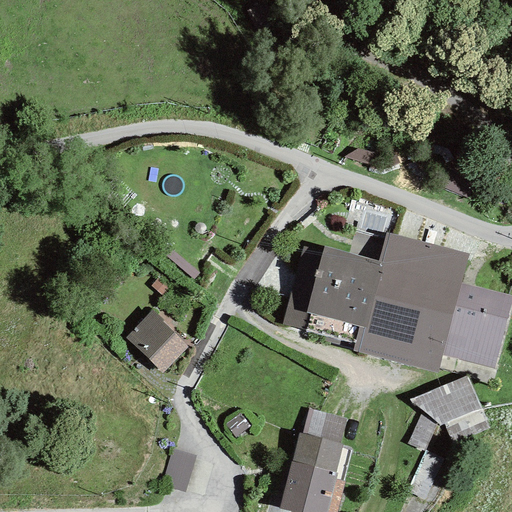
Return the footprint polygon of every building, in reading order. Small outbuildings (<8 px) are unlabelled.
[(265,2),(248,10),(255,27),(273,19),(265,2)] [(390,209),(351,199),(345,223),(384,233),(390,209)] [(460,283),(468,254),(386,234),(378,261),(384,263),(366,331),(360,330),(356,346),(353,351),(437,374),(441,356),(460,283)] [(306,312),(322,252),(301,246),(280,325),(306,332),(311,313),(306,312)] [(378,261),(323,246),(322,252),(306,312),(311,313),(306,332),(356,346),(360,330),(366,331),(384,263),(378,261)] [(193,280),(199,273),(173,250),(165,256),(193,280)] [(170,287),(158,277),(150,286),(162,296),(170,287)] [(494,369),(511,298),(511,295),(460,283),(441,356),(494,369)] [(189,347),(152,310),(125,336),(162,374),(189,347)] [(488,429),(466,376),(409,399),(438,425),(444,424),(453,443),(488,429)] [(302,434),(299,434),(278,509),(291,511),(335,511),(344,482),(334,479),(342,444),(340,443),(346,419),(309,408),(302,434)] [(241,412),(226,423),(235,434),(250,423),(241,412)] [(435,425),(420,415),(407,443),(424,452),(435,425)] [(172,447),(160,484),(184,492),(196,455),(172,447)]
